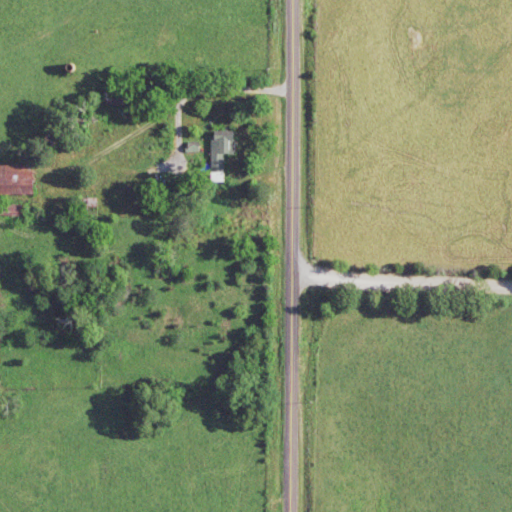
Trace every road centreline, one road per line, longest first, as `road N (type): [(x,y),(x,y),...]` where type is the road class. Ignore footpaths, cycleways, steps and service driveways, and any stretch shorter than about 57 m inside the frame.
road 1 (secondary): [(288,511),(292,0)]
road 2 (residential): [(511,282),(291,270)]
